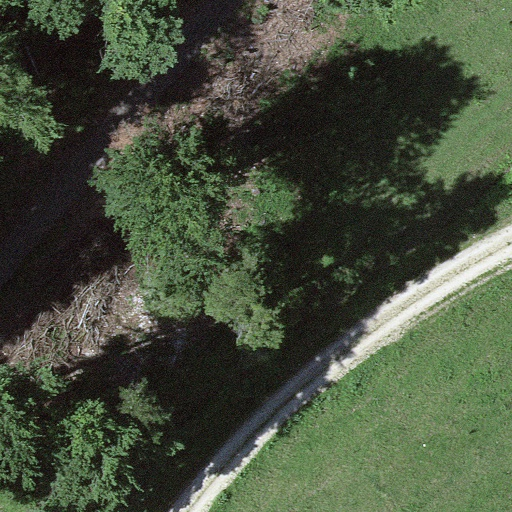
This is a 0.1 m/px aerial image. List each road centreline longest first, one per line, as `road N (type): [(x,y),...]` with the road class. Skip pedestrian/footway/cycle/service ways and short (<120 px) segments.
road 1 (track): [(185,511),(276,402),(360,333),(511,241)]
road 2 (unclassified): [(0,266),(237,0)]
